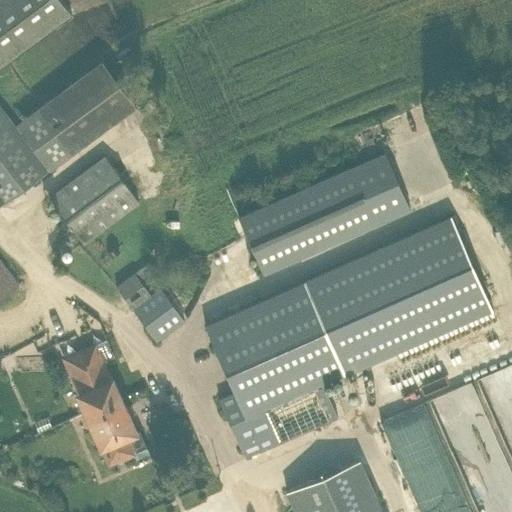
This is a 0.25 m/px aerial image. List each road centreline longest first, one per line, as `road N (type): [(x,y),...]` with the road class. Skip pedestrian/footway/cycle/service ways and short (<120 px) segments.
road 1 (track): [(252,511),(192,388),(152,369),(128,326),(0,233)]
road 2 (unknown): [(202,511),(353,426)]
